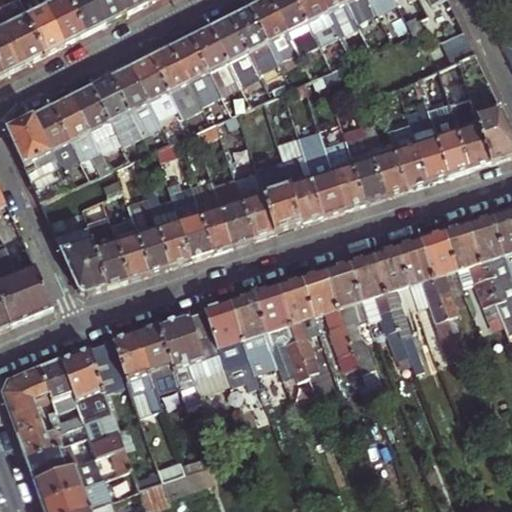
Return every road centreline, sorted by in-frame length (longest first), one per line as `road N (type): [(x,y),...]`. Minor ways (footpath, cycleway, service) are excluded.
road 1 (residential): [(511,104),(461,0),(228,0),(0,113)]
road 2 (tertiary): [(78,325),(511,180)]
road 3 (residential): [(0,143),(78,325)]
